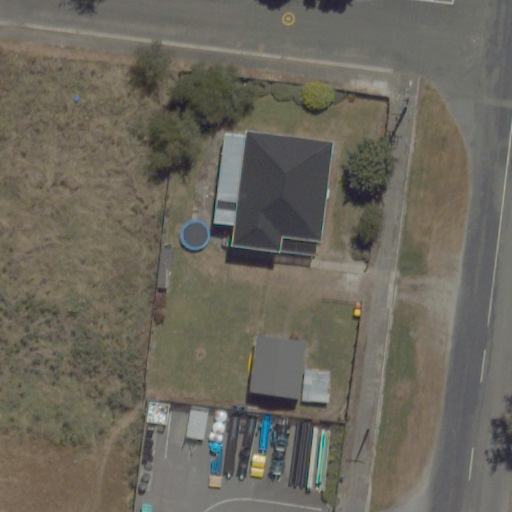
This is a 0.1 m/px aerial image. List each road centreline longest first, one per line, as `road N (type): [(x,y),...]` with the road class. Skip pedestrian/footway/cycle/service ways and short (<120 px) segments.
road 1 (residential): [(511,69),(21,0)]
road 2 (residential): [(466,511),(511,144)]
